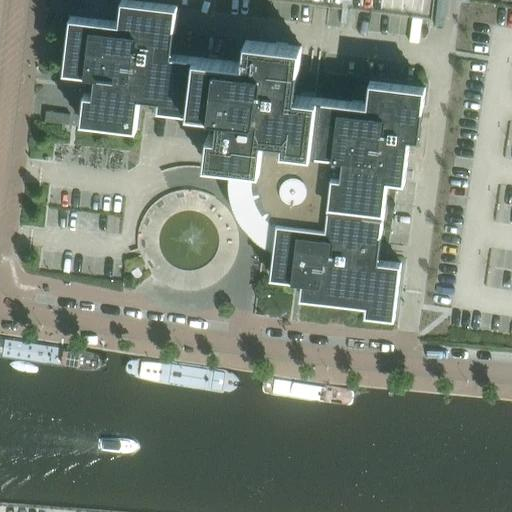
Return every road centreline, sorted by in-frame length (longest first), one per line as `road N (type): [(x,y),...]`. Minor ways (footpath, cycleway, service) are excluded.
road 1 (unclassified): [(511,373),(336,357),(0,307)]
road 2 (unclassified): [(0,153),(18,0)]
